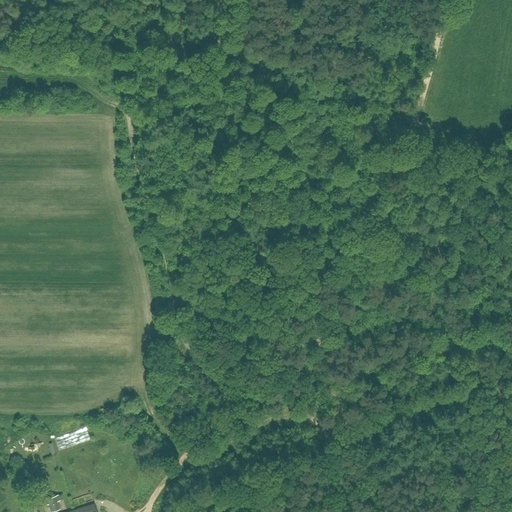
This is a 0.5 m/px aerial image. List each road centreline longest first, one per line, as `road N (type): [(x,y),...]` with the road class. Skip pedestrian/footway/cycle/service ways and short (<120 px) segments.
road 1 (track): [(148,511),(402,159),(448,0)]
road 2 (track): [(315,281),(327,511)]
road 3 (track): [(362,511),(376,498),(381,439),(369,361)]
